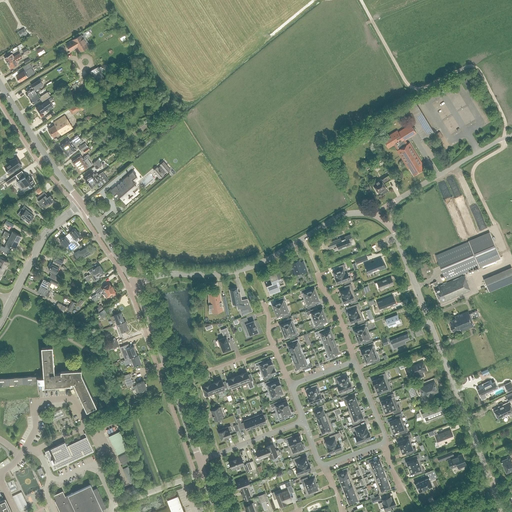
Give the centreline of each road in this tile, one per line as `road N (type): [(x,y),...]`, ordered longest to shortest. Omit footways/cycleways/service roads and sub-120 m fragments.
road 1 (unclassified): [(133,285),(166,274),(234,271),(340,216),(372,214)]
road 2 (unclassified): [(199,461),(133,285)]
road 3 (unclassified): [(391,228),(455,385)]
road 4 (unclassified): [(83,205),(0,84)]
road 5 (unclassified): [(393,202),(511,134)]
road 6 (unclassified): [(502,511),(455,385)]
road 7 (unclassified): [(10,300),(38,242),(83,205)]
